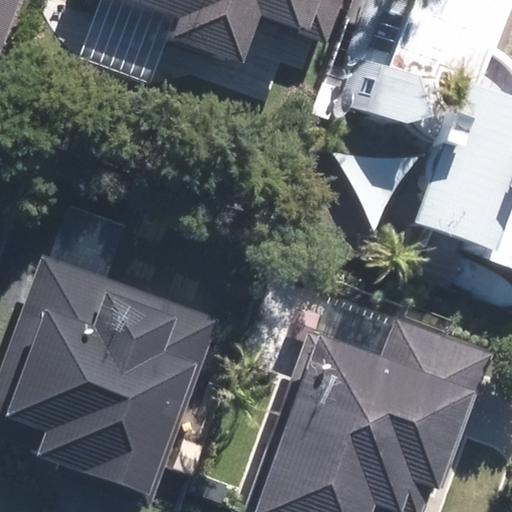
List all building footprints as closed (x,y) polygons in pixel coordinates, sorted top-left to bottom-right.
[(0,0),(0,37),(13,0),(0,0)] [(258,21),(317,43),(334,0),(125,0),(168,18),(162,34),(240,66),(258,21)] [(510,0),(400,0),(354,108),(435,143),(399,224),(511,272),(511,71),(491,44),(510,0)] [(112,280),(132,223),(66,195),(0,352),(0,442),(145,503),(214,319),(112,280)] [(401,511),(431,511),(493,348),(389,309),(373,352),(314,330),(246,511),(370,511),(374,502),(401,511)]
